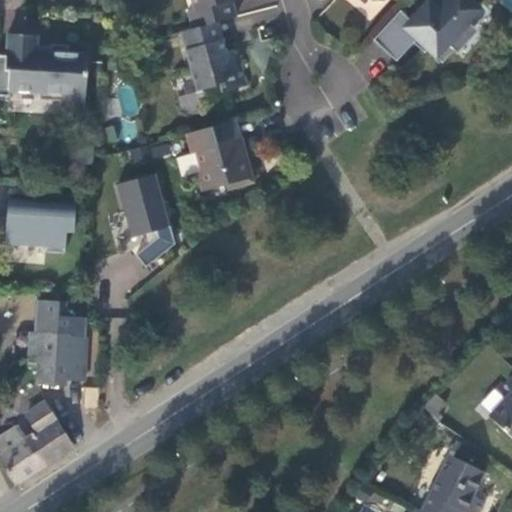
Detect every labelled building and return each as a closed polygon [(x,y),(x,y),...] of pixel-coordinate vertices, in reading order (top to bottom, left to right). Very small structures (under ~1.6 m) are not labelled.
[(188,11),(193,28),(218,22),(237,17),(232,1),(233,0),(192,0),(195,9),(188,11)] [(442,63),(454,50),(448,44),(468,22),(479,9),(469,0),(427,0),(409,20),(400,11),(373,40),(396,62),(417,39),(442,63)] [(218,22),(193,28),(182,32),(198,91),(220,85),(222,92),(247,86),(241,62),(234,64),(231,51),(226,52),(218,22)] [(478,31),(468,22),(448,44),(454,50),(458,53),(478,31)] [(0,54),(0,94),(9,95),(10,90),(40,92),(40,99),(60,100),(60,105),(85,106),(88,53),(69,52),(70,44),(51,44),(51,51),(37,50),(38,35),(8,33),(7,55),(0,54)] [(237,120),(219,126),(223,141),(237,138),(241,137),(237,120)] [(223,141),(219,126),(186,134),(192,153),(196,152),(200,167),(197,173),(202,191),(226,185),(227,190),(254,182),(248,160),(243,161),(237,138),(223,141)] [(93,163),(94,144),(71,142),(70,161),(93,163)] [(137,255),(147,267),(175,244),(156,174),(118,185),(132,237),(156,231),(158,237),(137,255)] [(46,209),(39,208),(40,202),(8,200),(7,218),(3,217),(1,244),(46,247),(46,253),(66,254),(67,232),(74,232),(76,204),(56,203),(55,207),(46,206),(46,209)] [(66,371),(85,372),(87,338),(87,334),(88,318),(66,317),(67,302),(37,300),(36,332),(30,332),(29,355),(39,356),(37,385),(65,386),(66,380),(66,371)] [(84,381),(85,372),(66,371),(66,380),(84,381)] [(511,380),(507,386),(511,389),(511,393),(490,417),(511,437),(511,380)] [(0,451),(1,454),(0,454),(0,460),(16,485),(75,446),(45,401),(27,413),(26,416),(36,431),(26,437),(18,426),(16,427),(0,437),(0,451)] [(449,455),(422,511),(423,511),(479,511),(485,502),(473,496),(485,473),(449,455)]
